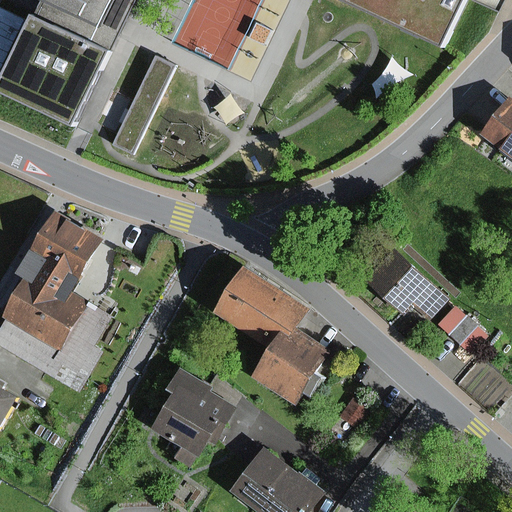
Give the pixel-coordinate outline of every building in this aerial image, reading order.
[(54,16),(116,43),(136,0),(361,0),(455,43),(474,0),(60,0),(58,6),(54,16)] [(1,4),(0,6),(0,79),(28,15),(1,4)] [(0,82),(0,94),(69,125),(116,43),(54,16),(29,17),(0,82)] [(177,67),(157,58),(114,145),(134,155),(177,67)] [(511,159),(511,104),(509,102),(482,137),(511,159)] [(54,218),(33,257),(45,264),(67,276),(78,282),(100,243),(54,218)] [(404,245),(367,286),(396,313),(418,290),(438,309),(454,291),(404,245)] [(45,264),(33,257),(19,280),(0,314),(0,355),(70,395),(93,355),(84,350),(102,317),(82,306),(69,299),(78,282),(67,276),(45,264)] [(245,268),(216,311),(276,351),(293,325),(305,308),(245,268)] [(466,307),(450,325),(479,351),(495,333),(466,307)] [(334,351),(293,325),(276,351),(260,375),(301,402),(308,391),(312,394),(322,380),(317,377),(334,351)] [(167,426),(215,453),(240,410),(227,403),(235,390),(199,370),(167,426)] [(30,396),(0,378),(0,426),(10,432),(30,396)] [(364,396),(350,412),(367,425),(380,409),(364,396)] [(267,447),(232,490),(259,511),(308,511),(324,493),(267,447)]
